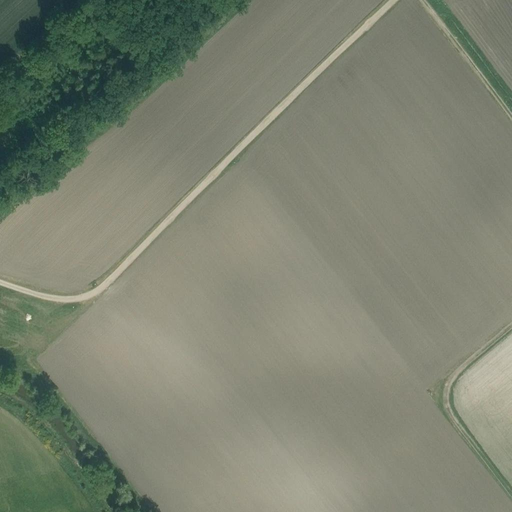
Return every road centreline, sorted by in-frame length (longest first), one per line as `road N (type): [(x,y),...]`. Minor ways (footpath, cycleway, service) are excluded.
road 1 (track): [(0,280),(63,300),(94,296),(394,0)]
road 2 (track): [(511,327),(453,377),(448,396),(454,416),(511,492)]
road 3 (track): [(424,0),(511,117)]
